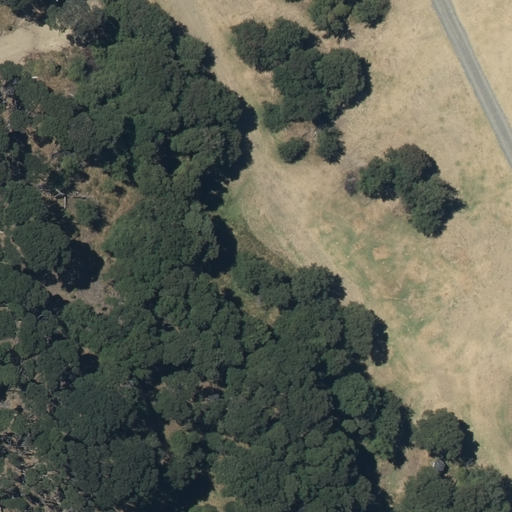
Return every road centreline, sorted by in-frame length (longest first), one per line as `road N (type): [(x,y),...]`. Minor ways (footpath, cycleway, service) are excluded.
road 1 (track): [(185,0),(295,245),(511,478)]
road 2 (track): [(434,0),(511,161)]
